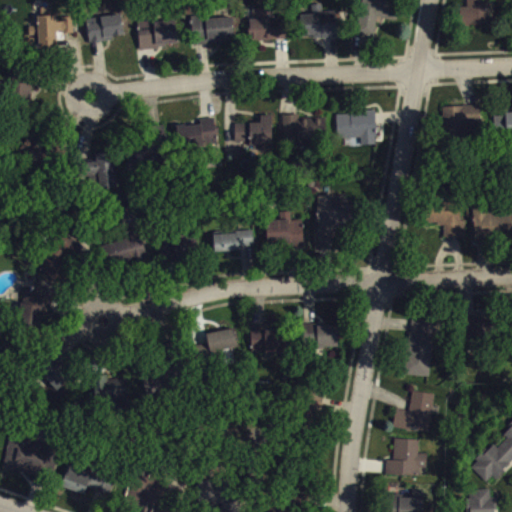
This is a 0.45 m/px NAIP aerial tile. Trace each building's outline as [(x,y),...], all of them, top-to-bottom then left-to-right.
[(367,0),(360,0),(359,41),(377,42),(377,24),(395,25),(395,0),(382,0),(383,1),(367,0)] [(491,30),(490,0),(469,0),(469,1),(469,31),(491,30)] [(76,37),(76,24),(55,24),(55,7),(35,7),(35,37),(76,37)] [(253,46),(289,45),(289,24),(275,24),(274,14),(252,14),(253,46)] [(303,43),(340,42),(339,18),(302,19),(303,43)] [(125,41),(124,21),(90,23),(91,48),(115,47),(115,42),(125,41)] [(200,49),(236,48),(235,23),(199,25),(200,49)] [(141,53),(179,52),(178,26),(140,27),(141,53)] [(444,112),(445,133),(485,132),(485,111),(444,112)] [(378,117),(335,118),(336,144),(379,143),(378,117)] [(285,120),(284,146),(325,148),(326,124),(302,123),(302,120),(285,120)] [(237,129),(237,152),(274,151),(273,121),(263,121),(263,128),(237,129)] [(220,151),(218,127),(178,129),(179,153),(220,151)] [(161,169),(158,152),(128,156),(131,174),(161,169)] [(88,161),(89,181),(100,180),(101,194),(118,193),(116,159),(88,161)] [(320,202),(320,236),(355,235),(354,210),(333,211),(333,202),(320,202)] [(462,207),(428,206),(428,230),(446,230),(446,243),(467,244),(467,227),(462,227),(462,207)] [(476,247),(511,245),(511,213),(475,215),(476,247)] [(305,251),(305,226),(292,226),(292,217),(282,218),(282,226),(269,226),(269,252),(305,251)] [(161,250),(170,270),(201,256),(192,236),(161,250)] [(216,238),(216,256),(255,255),(255,238),(216,238)] [(68,240),(60,253),(52,248),(37,272),(55,283),(70,260),(82,267),(90,254),(68,240)] [(149,267),(148,242),(110,243),(111,268),(149,267)] [(46,335),(52,300),(27,297),(22,332),(46,335)] [(434,382),(437,324),(411,322),(408,381),(434,382)] [(494,324),(468,324),(467,351),(494,352),(494,324)] [(340,353),(340,330),(306,331),(306,347),(318,346),(318,354),(340,353)] [(253,331),(254,360),(291,358),(290,335),(270,336),(270,331),(253,331)] [(209,338),(211,360),(239,358),(237,335),(209,338)] [(72,386),(64,376),(69,371),(60,359),(42,374),(59,396),(72,386)] [(436,400),(414,397),(411,417),(397,415),(395,433),(431,438),(436,400)] [(511,469),(511,432),(505,440),(509,443),(499,454),(494,449),(472,473),(493,492),(511,469)] [(5,474),(44,482),(51,451),(29,446),(30,442),(12,438),(5,474)] [(421,482),(421,474),(428,474),(429,460),(420,459),(421,446),(396,445),(395,466),(389,466),(388,480),(421,482)] [(87,500),(89,494),(113,501),(117,484),(70,471),(64,494),(87,500)] [(134,511),(172,511),(178,489),(142,480),(134,511)] [(222,511),(240,511),(240,493),(207,493),(208,511),(222,511)] [(425,511),(426,496),(414,496),(414,502),(390,502),(389,511),(425,511)] [(497,511),(498,504),(492,504),(492,496),(474,496),(474,511),(497,511)]
